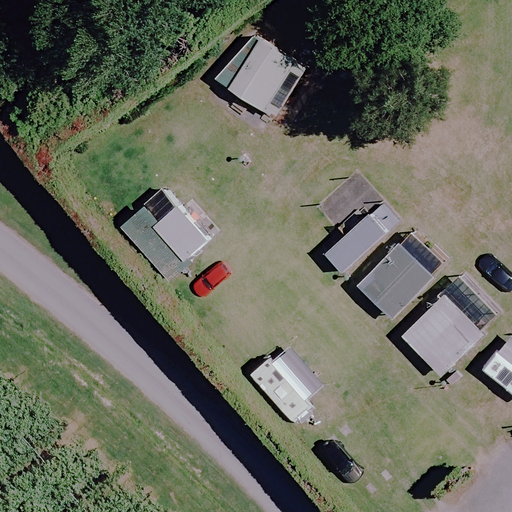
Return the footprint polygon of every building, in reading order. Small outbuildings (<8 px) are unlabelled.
[(223,80),(239,90),(271,112),(303,63),(281,48),(255,31),(223,80)] [(359,58),(323,36),(309,57),(345,80),(359,58)] [(172,285),(196,265),(222,242),(199,216),(174,186),(123,230),(172,285)] [(345,233),(324,205),(300,222),(321,251),(345,233)] [(378,214),(330,255),(348,275),(395,233),(378,214)] [(439,278),(408,248),(369,288),(400,318),(439,278)] [(494,332),(452,291),(408,336),(449,377),(494,332)]
